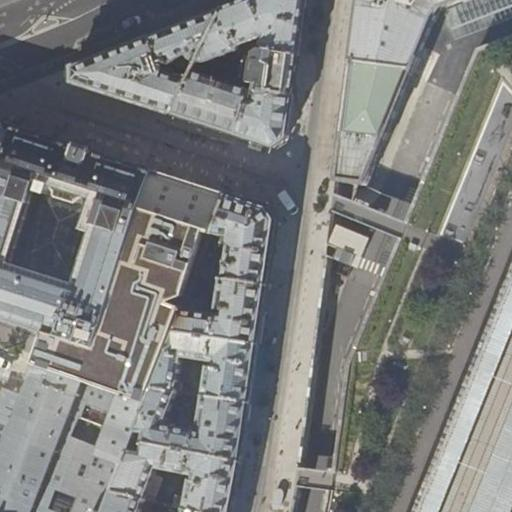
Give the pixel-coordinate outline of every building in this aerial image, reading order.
[(246,0),(226,8),(199,63),(200,63),(206,63),(239,51),(240,46),(263,37),(262,50),(300,56),(307,6),(307,0),(246,0)] [(335,182),(368,186),(388,136),(437,19),(444,9),(466,0),(358,0),(342,132),(335,182)] [(182,25),(152,37),(161,60),(195,71),(196,68),(199,63),(226,8),(182,25)] [(511,36),(479,50),(406,226),(349,365),(335,477),(327,511),(393,511),(511,217),(511,36)] [(173,114),(195,71),(161,60),(152,37),(108,54),(73,68),(73,82),(79,84),(141,104),(173,114)] [(299,61),(300,56),(262,50),(262,53),(255,52),(254,57),(247,57),(244,82),(260,84),(258,90),(259,90),(294,95),(299,61)] [(196,68),(195,71),(173,114),(204,124),(238,135),(249,99),(253,88),(241,83),(239,81),(238,79),(239,75),(196,68)] [(290,129),(294,95),(259,90),(256,101),(249,99),(238,135),(258,141),(276,147),(288,139),(290,129)] [(0,121),(0,171),(1,172),(15,127),(0,121)] [(85,149),(15,127),(1,172),(0,173),(0,321),(46,337),(48,333),(97,348),(154,171),(85,149)] [(198,185),(154,171),(97,348),(48,333),(46,337),(37,365),(148,403),(153,390),(174,334),(196,276),(227,195),(198,185)] [(269,208),(236,197),(227,195),(196,276),(210,278),(221,280),(267,286),(272,252),(277,220),(269,208)] [(210,278),(196,276),(174,334),(259,345),(262,320),(267,286),(221,280),(216,310),(206,308),(210,278)] [(259,345),(174,334),(153,390),(178,394),(183,359),(209,362),(206,384),(194,382),(192,395),(250,403),(254,377),(259,345)] [(0,511),(86,511),(88,509),(95,511),(106,511),(114,492),(133,441),(148,403),(37,365),(34,364),(28,380),(31,381),(25,396),(5,388),(0,403),(0,511)] [(178,394),(153,390),(148,403),(133,441),(242,462),(246,431),(250,403),(192,395),(190,408),(202,410),(200,427),(196,427),(195,431),(166,425),(178,394)] [(242,462),(133,441),(114,492),(146,500),(155,503),(163,480),(155,476),(158,469),(189,475),(188,481),(191,482),(187,499),(176,496),(173,507),(185,510),(194,511),(232,511),(235,496),(242,462)] [(141,511),(146,500),(114,492),(106,511),(95,511),(88,509),(86,511),(194,511),(185,510),(184,511),(141,511)]
